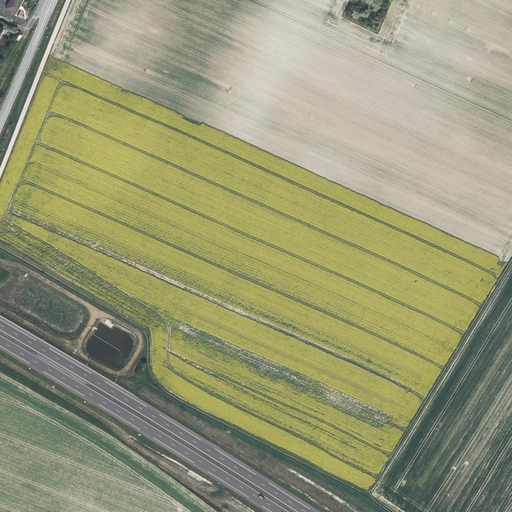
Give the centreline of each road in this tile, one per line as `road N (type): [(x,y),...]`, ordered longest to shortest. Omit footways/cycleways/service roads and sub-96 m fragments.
road 1 (track): [(0,244),(157,334),(139,371),(392,511)]
road 2 (motorway): [(305,511),(0,324)]
road 3 (motorway): [(0,340),(279,511)]
road 4 (track): [(365,493),(511,254)]
road 5 (tertiary): [(0,121),(52,0)]
